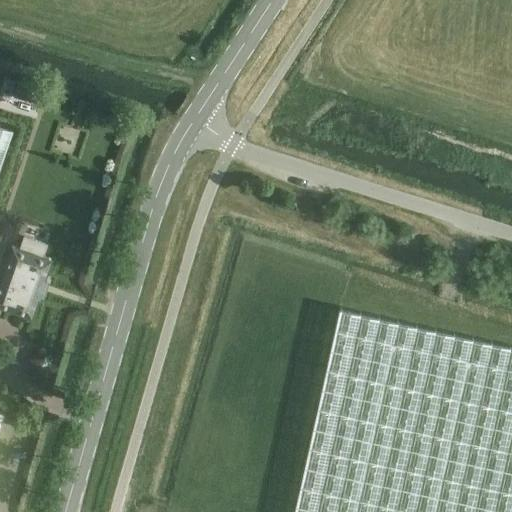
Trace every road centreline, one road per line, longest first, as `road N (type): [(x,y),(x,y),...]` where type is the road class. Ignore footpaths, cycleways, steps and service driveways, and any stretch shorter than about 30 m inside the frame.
road 1 (tertiary): [(67,511),(174,149),(272,0)]
road 2 (track): [(511,234),(187,129)]
